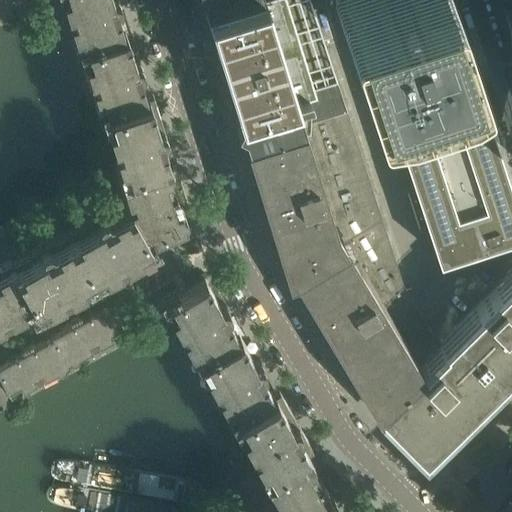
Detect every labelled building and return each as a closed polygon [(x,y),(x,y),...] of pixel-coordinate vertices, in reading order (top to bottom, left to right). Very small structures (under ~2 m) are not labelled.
[(0,0),(0,9),(10,6),(13,8),(16,7),(18,4),(22,3),(21,0),(0,0)] [(122,30),(115,9),(116,8),(118,7),(119,6),(119,5),(120,4),(120,2),(119,1),(119,0),(62,0),(77,45),(79,45),(78,44),(122,30)] [(325,43),(322,36),(310,0),(213,0),(202,3),(234,106),(236,106),(335,75),(325,43)] [(358,31),(362,29),(450,1),(449,0),(340,0),(352,33),(355,32),(358,31)] [(511,0),(503,0),(511,23),(511,0)] [(409,199),(415,215),(422,213),(436,255),(481,240),(511,230),(511,190),(450,1),(362,29),(411,178),(403,181),(409,199)] [(134,58),(133,58),(124,29),(122,30),(78,44),(79,45),(98,107),(100,106),(146,91),(145,90),(143,91),(137,70),(138,69),(139,69),(140,67),(141,67),(141,65),(141,63),(141,62),(140,60),(139,59),(138,58),(137,58),(136,58),(134,58)] [(245,136),(345,105),(335,75),(236,106),(245,136)] [(157,119),(155,119),(146,91),(100,106),(117,160),(163,146),(158,131),(159,131),(160,130),(161,129),(162,128),(163,127),(163,126),(163,124),(162,122),(161,121),(160,120),(158,119),(157,119)] [(403,285),(355,136),(345,105),(245,136),(244,137),(275,238),(277,238),(294,266),(292,267),(365,389),(377,401),(377,402),(378,403),(441,340),(430,329),(403,285)] [(182,216),(181,212),(182,209),(181,206),(178,204),(172,183),(168,167),(165,154),(163,146),(117,160),(125,185),(129,197),(106,210),(105,209),(105,208),(104,208),(103,207),(101,207),(100,206),(98,207),(96,208),(95,209),(95,211),(94,212),(94,213),(95,214),(95,215),(95,216),(89,219),(72,229),(95,270),(154,237),(152,233),(160,228),(182,216)] [(95,270),(72,229),(49,241),(48,240),(48,239),(47,239),(45,238),(44,238),(42,238),(41,238),(40,239),(39,240),(38,241),(38,243),(38,245),(38,246),(38,247),(32,250),(13,261),(35,300),(36,302),(95,270)] [(12,259),(0,265),(0,318),(35,300),(13,261),(12,259)] [(420,446),(511,354),(511,270),(441,340),(378,403),(420,446)] [(228,320),(225,314),(226,314),(227,313),(228,312),(228,310),(228,309),(228,307),(227,305),(227,304),(225,303),(223,303),(223,302),(221,303),(220,303),(219,303),(204,277),(162,300),(168,310),(194,356),(232,335),(233,335),(236,333),(228,320)] [(108,300),(79,316),(94,343),(112,333),(115,334),(119,332),(120,329),(123,327),(108,300)] [(51,331),(52,333),(67,358),(69,357),(72,358),(76,356),(77,353),(94,343),(79,316),(51,331)] [(232,335),(194,356),(195,358),(197,357),(228,412),(270,388),(259,370),(260,369),(261,368),(262,367),(262,366),(262,365),(262,363),(262,362),(261,361),(261,359),(260,359),(259,358),(258,358),(257,358),(255,358),(253,359),(238,332),(236,333),(233,335),(232,335)] [(52,333),(24,349),(39,376),(56,367),(59,368),(63,366),(64,363),(68,360),(67,358),(52,333)] [(24,349),(0,362),(0,374),(10,392),(13,390),(16,391),(20,389),(21,386),(39,376),(24,349)] [(0,374),(0,398),(3,399),(6,397),(7,394),(10,392),(0,374)] [(270,388),(228,412),(229,414),(232,413),(259,461),(301,438),(293,425),(294,424),(295,424),(296,422),(296,421),(297,420),(296,418),(296,416),(295,415),(294,415),(292,414),(291,413),(289,413),(287,414),(284,408),(272,387),(270,388)] [(323,511),(335,503),(332,499),(333,496),(331,492),(328,491),(308,456),(309,453),(301,438),(259,461),(270,481),(279,496),(258,511),(257,511),(258,511),(256,511),(254,510),(252,510),(251,510),(250,511),(249,511),(248,511),(323,511)]
